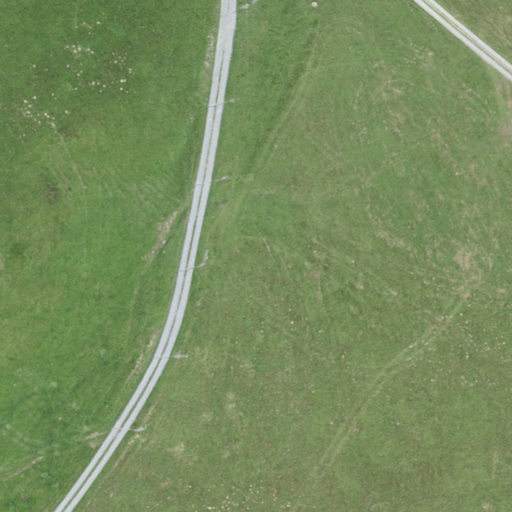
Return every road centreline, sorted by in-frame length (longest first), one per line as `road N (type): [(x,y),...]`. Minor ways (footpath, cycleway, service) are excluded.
road 1 (track): [(225,0),(183,297),(158,376),(63,511)]
road 2 (track): [(511,78),(416,0)]
